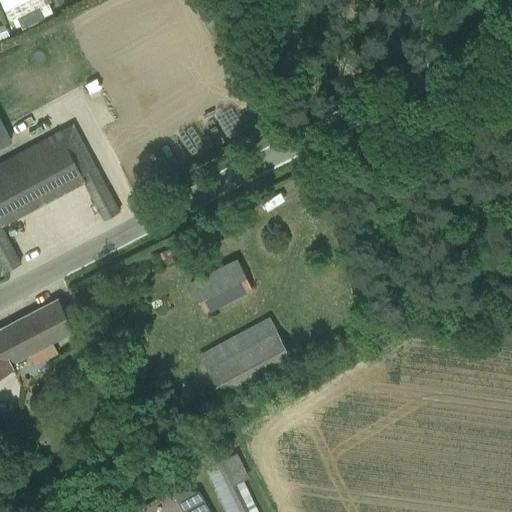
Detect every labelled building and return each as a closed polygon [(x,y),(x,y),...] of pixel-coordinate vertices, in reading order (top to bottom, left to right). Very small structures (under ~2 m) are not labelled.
[(0,39),(9,35),(4,24),(0,26),(0,39)] [(94,97),(105,92),(102,86),(99,87),(96,79),(88,82),(94,97)] [(0,120),(0,146),(9,143),(0,120)] [(8,271),(20,264),(0,226),(84,181),(96,202),(105,219),(119,212),(110,194),(73,125),(0,164),(0,261),(6,272),(8,271)] [(180,164),(218,149),(212,136),(187,146),(184,140),(172,145),(180,164)] [(159,253),(162,260),(167,257),(164,251),(159,253)] [(237,259),(190,282),(205,314),(253,291),(237,259)] [(75,331),(58,299),(0,328),(0,374),(13,368),(11,364),(75,331)] [(269,316),(199,355),(224,402),(295,364),(269,316)] [(90,468),(104,462),(99,450),(85,456),(90,468)] [(226,511),(248,511),(223,460),(206,468),(226,511)] [(172,492),(183,511),(209,511),(199,492),(176,490),(172,492)]
